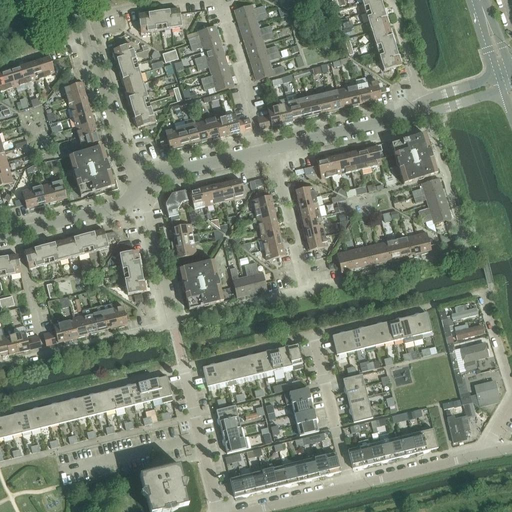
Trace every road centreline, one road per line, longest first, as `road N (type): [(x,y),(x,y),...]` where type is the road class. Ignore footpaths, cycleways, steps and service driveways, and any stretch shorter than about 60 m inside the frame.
road 1 (residential): [(425,259),(468,252),(425,107)]
road 2 (residential): [(350,487),(311,333)]
road 3 (residential): [(140,186),(88,36)]
road 4 (residential): [(272,149),(425,107)]
road 5 (residential): [(261,151),(219,0)]
road 6 (residential): [(305,291),(272,149)]
road 7 (residential): [(350,487),(489,454)]
road 8 (residential): [(173,323),(140,186)]
road 9 (residential): [(217,511),(185,374)]
road 10 (residential): [(173,323),(305,291)]
road 11 (residential): [(16,233),(119,206),(140,186)]
road 12 (residential): [(140,186),(261,151)]
